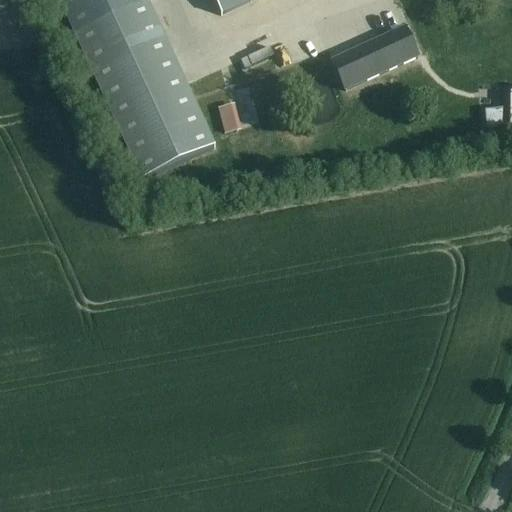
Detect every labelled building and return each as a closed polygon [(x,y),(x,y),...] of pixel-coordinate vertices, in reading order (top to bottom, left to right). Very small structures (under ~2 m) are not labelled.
[(145,0),(56,0),(142,184),(215,151),(145,0)] [(213,0),(217,8),(221,17),(259,0),(213,0)] [(345,94),(419,60),(405,29),(331,64),(345,94)] [(235,50),(240,60),(264,49),(259,38),(235,50)] [(271,57),(268,50),(242,61),(245,69),(271,57)] [(511,127),(511,95),(505,96),(505,111),(485,113),(486,129),(505,127),(505,128),(511,127)] [(237,133),(231,109),(218,112),(225,136),(237,133)]
